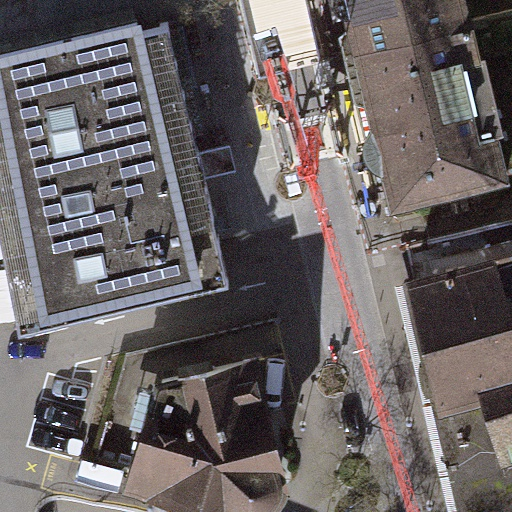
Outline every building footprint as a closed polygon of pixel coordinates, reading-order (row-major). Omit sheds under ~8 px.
[(345,0),(355,37),(473,10),(470,0),(345,0)] [(473,10),(355,37),(394,200),(508,171),(473,10)] [(179,16),(0,52),(0,210),(22,319),(232,276),(179,16)] [(511,250),(388,282),(423,412),(511,379),(511,250)] [(159,374),(128,485),(219,511),(273,511),(279,509),(296,476),(264,352),(159,374)] [(511,511),(511,379),(423,412),(450,509),(455,511),(511,511)]
